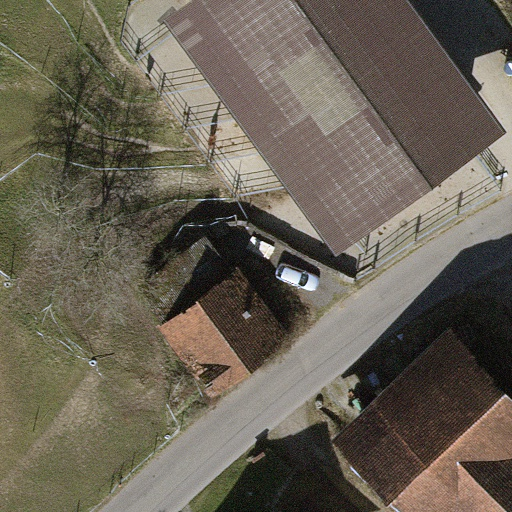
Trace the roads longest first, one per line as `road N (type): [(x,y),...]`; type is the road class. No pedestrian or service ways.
road 1 (unclassified): [(140,511),(206,448),(511,225)]
road 2 (track): [(366,511),(261,407)]
